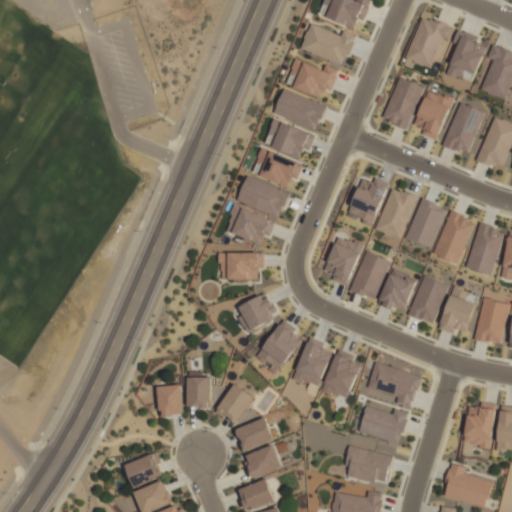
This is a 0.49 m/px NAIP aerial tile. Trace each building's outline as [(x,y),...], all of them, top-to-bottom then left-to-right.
[(327,18),(354,28),(358,18),(363,20),(371,0),(322,0),(322,3),(331,7),(327,18)] [(406,59),(435,69),(450,26),(421,16),(406,59)] [(300,48),(343,66),(356,35),(343,30),(341,35),(310,23),(300,48)] [(485,46),(477,44),(479,37),(458,29),(453,43),(457,44),(447,73),(472,82),(485,46)] [(481,90),(506,100),(511,83),(511,52),(492,45),(487,58),(492,60),(481,90)] [(325,64),(323,69),(295,59),(286,84),(322,97),(325,87),(331,90),(339,69),(325,64)] [(409,128),(422,84),(397,76),(383,120),(409,128)] [(274,113),(316,130),(326,105),(283,88),(274,113)] [(439,140),(451,98),(426,90),(415,125),(423,127),(420,134),(439,140)] [(443,144),(468,154),(484,112),(459,102),(443,144)] [(503,169),(511,143),(511,123),(493,116),(477,159),(503,169)] [(309,149),(315,135),(274,118),(264,143),(299,158),(304,147),(309,149)] [(259,176),(287,187),(291,176),(297,178),(303,163),(262,148),(254,168),(261,171),(259,176)] [(236,201),(279,218),(289,192),(246,176),(236,201)] [(387,181),(374,178),(373,181),(361,178),(350,216),(375,224),(387,181)] [(401,239),(417,196),(392,187),(376,230),(401,239)] [(406,237),(431,247),(446,208),(422,198),(406,237)] [(260,244),(264,233),(269,236),(276,221),(235,204),(225,229),(260,244)] [(433,253),(457,263),(475,221),(450,211),(433,253)] [(467,268),(493,274),(503,229),(477,224),(467,268)] [(511,231),(509,231),(501,277),(511,278),(511,231)] [(348,284),(364,245),(338,234),(323,274),(348,284)] [(375,299),(390,260),(365,251),(350,290),(375,299)] [(257,279),(257,269),(264,269),(263,252),(221,253),(221,280),(257,279)] [(404,312),(417,278),(392,268),(379,302),(404,312)] [(409,316),(435,323),(446,283),(421,276),(409,316)] [(440,327),(466,335),(475,303),(464,300),(467,290),(452,286),(440,327)] [(240,305),(249,329),(278,317),(268,293),(240,305)] [(474,338),(500,344),(509,304),(483,298),(474,338)] [(295,328),(283,319),(258,354),(279,370),(302,340),(292,332),(295,328)] [(334,348),(309,338),(293,377),(318,387),(334,348)] [(322,390),(340,349),(354,355),(352,359),(363,364),(349,397),(340,394),(340,395),(332,392),(331,394),(322,390)] [(376,361),(423,376),(419,390),(417,389),(417,391),(418,391),(414,401),(413,401),(411,407),(397,402),(399,396),(368,387),(376,361)] [(189,405),(189,377),(213,377),(213,407),(208,407),(202,407),(201,407),(201,405),(189,405)] [(238,422),(230,417),(229,419),(217,411),(236,383),(256,396),(238,422)] [(158,386),(182,384),(185,413),(173,414),(173,415),(164,416),(163,410),(160,410),(158,386)] [(469,406),(464,444),(491,447),(496,404),(481,402),(481,408),(469,406)] [(360,431),(365,415),(364,415),(367,405),(393,414),(395,408),(409,412),(408,418),(409,419),(405,432),(403,432),(399,443),(360,431)] [(511,449),(511,405),(499,405),(498,449),(511,449)] [(238,428),(267,416),(276,439),(265,443),(246,451),(243,443),(245,442),(244,440),(243,441),(242,437),(241,438),(238,430),(239,429),(238,428)] [(248,455),(274,444),(283,466),(254,479),(249,467),(248,468),(245,462),(250,460),(248,455)] [(350,445),(395,457),(391,470),(390,470),(387,481),(377,479),(376,482),(348,475),(351,466),(346,465),(348,457),(347,456),(350,445)] [(126,464),(157,451),(162,462),(158,463),(160,467),(161,466),(164,474),(135,486),(126,464)] [(446,494),(450,483),(446,481),(450,468),(451,468),(453,463),(467,467),(465,473),(494,482),(486,507),(446,494)] [(251,510),(250,508),(247,509),(244,500),(245,499),(240,488),(268,478),(277,500),(251,510)] [(143,511),(135,491),(163,479),(173,502),(146,511),(143,511)] [(332,511),(336,492),(368,497),(369,491),(384,493),(383,499),(384,499),(382,510),(382,511),(383,511),(382,511),(332,511)]
